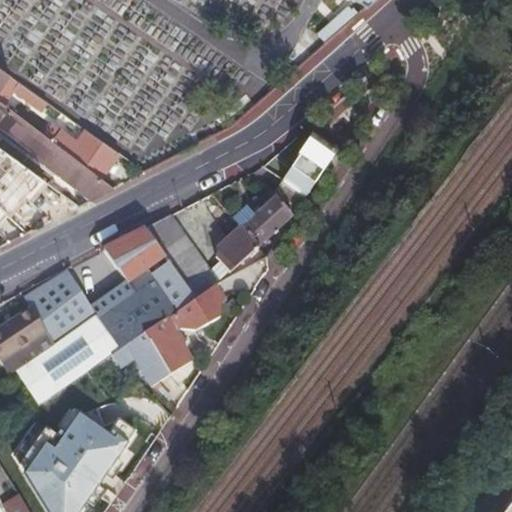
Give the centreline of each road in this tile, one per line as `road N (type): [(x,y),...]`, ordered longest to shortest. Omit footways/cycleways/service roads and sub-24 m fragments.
road 1 (residential): [(387,20),(410,45),(417,75),(130,511)]
road 2 (residential): [(0,270),(241,143),(297,105),(387,20)]
